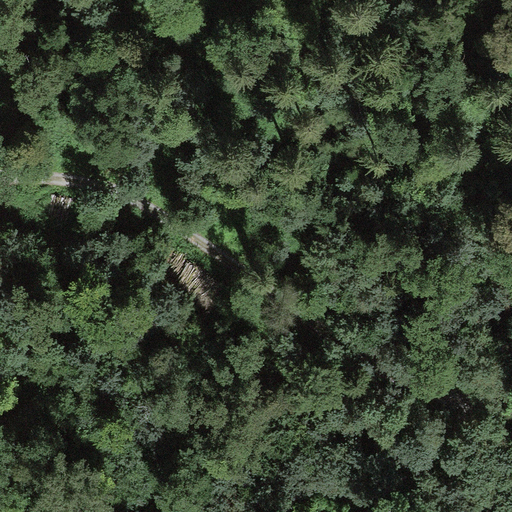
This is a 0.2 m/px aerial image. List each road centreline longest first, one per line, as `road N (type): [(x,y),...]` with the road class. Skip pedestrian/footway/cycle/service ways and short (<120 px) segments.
road 1 (track): [(481,407),(356,353),(192,204),(0,154)]
road 2 (track): [(511,380),(374,511)]
